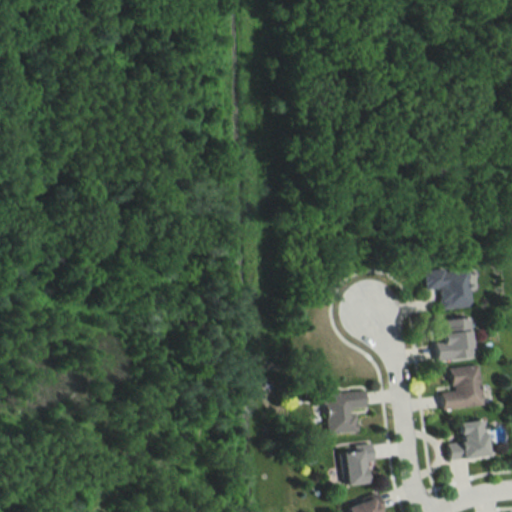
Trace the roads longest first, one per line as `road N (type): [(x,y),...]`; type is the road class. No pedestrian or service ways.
road 1 (residential): [(423,511),(407,490),(383,334)]
road 2 (residential): [(349,320),(344,306),(356,287),(370,284),(388,297),(383,334),(349,320)]
